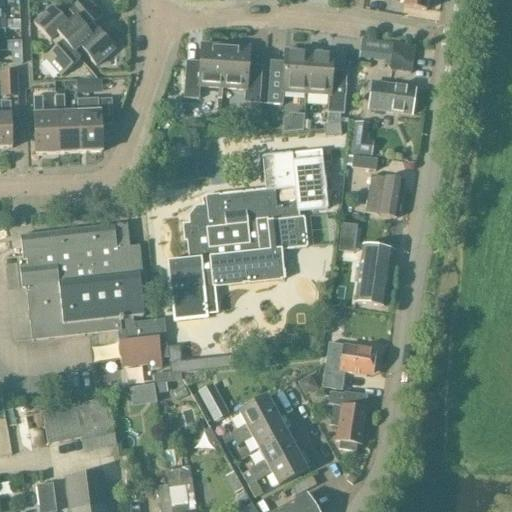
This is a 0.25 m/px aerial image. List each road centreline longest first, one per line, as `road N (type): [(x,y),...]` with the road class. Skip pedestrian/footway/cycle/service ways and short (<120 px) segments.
road 1 (unclassified): [(361,511),(389,447),(460,0)]
road 2 (residential): [(0,187),(99,183),(115,173),(155,64),(154,19)]
road 3 (residential): [(154,19),(360,22)]
